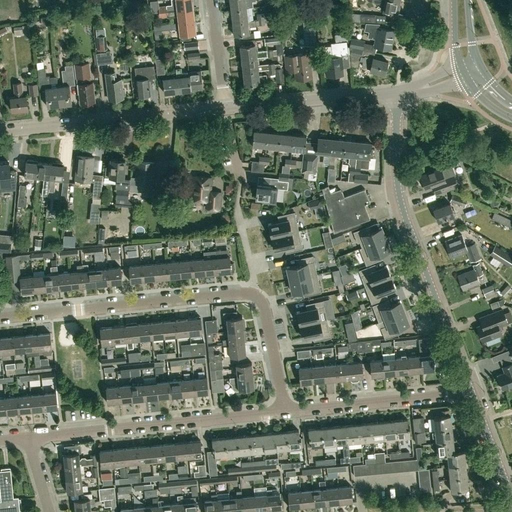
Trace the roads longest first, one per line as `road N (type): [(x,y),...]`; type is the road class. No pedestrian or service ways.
road 1 (residential): [(471,389),(400,200),(396,90)]
road 2 (residential): [(285,411),(25,437)]
road 3 (residential): [(252,294),(0,317)]
road 4 (residential): [(0,130),(224,109)]
road 5 (residential): [(471,389),(285,411)]
road 6 (residential): [(224,109),(396,90)]
road 7 (residential): [(285,411),(264,309),(252,294)]
